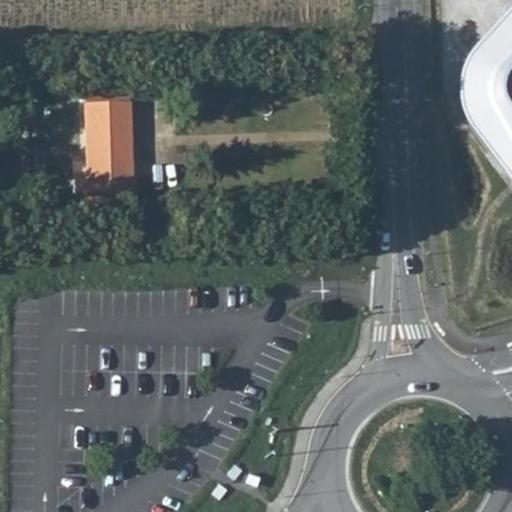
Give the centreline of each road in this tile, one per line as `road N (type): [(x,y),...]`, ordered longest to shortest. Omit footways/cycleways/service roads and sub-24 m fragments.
road 1 (track): [(0,44),(389,28)]
road 2 (tertiary): [(389,0),(393,198)]
road 3 (tertiary): [(393,198),(369,388)]
road 4 (tertiary): [(440,375),(416,335),(393,198)]
